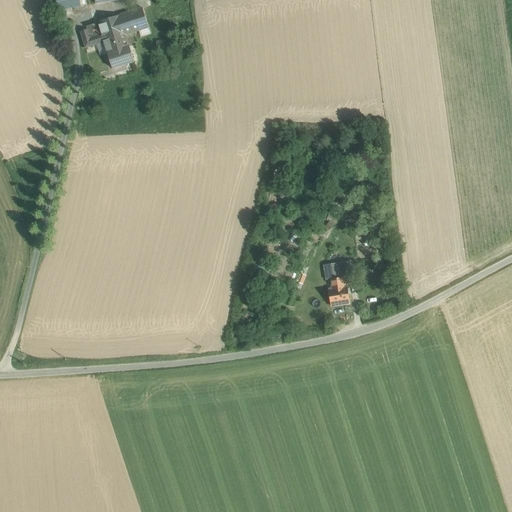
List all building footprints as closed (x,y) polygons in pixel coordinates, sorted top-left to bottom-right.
[(56,0),(59,14),(67,13),(66,9),(64,0),(56,0)] [(86,0),(64,0),(66,9),(88,6),(86,0)] [(143,9),(98,23),(102,35),(91,38),(87,25),(82,27),(83,31),(81,32),(86,49),(105,43),(106,46),(127,39),(126,35),(149,28),(143,9)] [(127,39),(106,46),(108,54),(113,69),(135,62),(130,47),(127,39)] [(169,41),(157,42),(157,49),(170,48),(169,41)] [(374,240),(365,241),(366,251),(375,250),(374,240)] [(353,262),(325,266),(327,280),(329,278),(343,279),(355,276),(353,262)] [(332,289),(345,288),(343,279),(329,278),(332,289)] [(345,288),(332,289),(329,290),(331,307),(350,304),(347,287),(345,288)]
